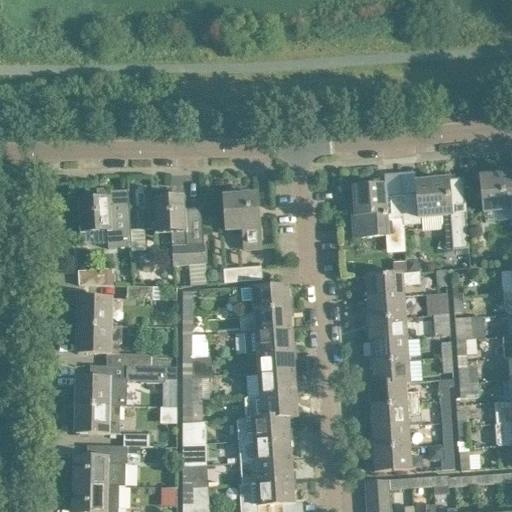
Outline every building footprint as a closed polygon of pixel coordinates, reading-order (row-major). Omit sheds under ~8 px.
[(511,174),(480,178),(483,213),(511,210),(511,174)] [(401,197),(403,221),(404,227),(421,225),(420,219),(450,217),(453,251),(470,250),(464,179),(416,184),(417,196),(401,197)] [(387,222),(403,221),(401,197),(390,198),(386,199),(385,186),(353,188),(355,216),(352,216),(353,239),(388,237),(387,222)] [(108,251),(132,249),(131,232),(128,192),(104,193),(104,194),(97,195),(97,200),(77,201),(80,235),(82,235),(82,230),(107,229),(108,251)] [(244,231),(245,251),(260,250),(256,196),(224,198),(227,232),(244,231)] [(173,268),(189,267),(191,288),(207,286),(202,210),(189,211),(190,221),(186,222),(184,197),(152,199),(155,235),(171,234),(172,248),(173,268)] [(132,249),(132,254),(146,253),(145,231),(131,232),(132,249)] [(404,251),(392,252),(394,276),(402,275),(406,275),(405,261),(404,251)] [(415,261),(405,261),(406,275),(419,274),(419,263),(415,261)] [(262,282),(261,267),(223,270),(225,284),(262,282)] [(114,270),(98,271),(78,273),(79,287),(115,285),(114,270)] [(445,272),(434,273),(435,288),(446,287),(445,272)] [(365,278),(367,300),(404,297),(403,287),(420,286),(419,274),(406,275),(402,275),(394,276),(365,278)] [(451,285),(452,299),(461,298),(460,284),(451,285)] [(127,300),(150,300),(151,288),(127,287),(127,300)] [(252,304),(253,312),(290,310),(289,287),(241,291),(242,304),(252,304)] [(511,294),(502,295),(503,308),(503,311),(504,313),(505,315),(507,316),(510,316),(511,316),(511,294)] [(367,300),(368,321),(405,319),(404,297),(367,300)] [(461,298),(452,299),(454,315),(463,314),(461,298)] [(79,299),(78,327),(109,328),(110,300),(79,299)] [(181,301),(181,316),(191,316),(191,301),(181,301)] [(439,302),(440,316),(448,315),(447,301),(439,302)] [(253,312),(255,334),(292,331),(290,310),(253,312)] [(448,315),(440,316),(433,317),(435,338),(449,337),(448,315)] [(181,316),(181,330),(190,330),(191,316),(181,316)] [(455,328),(456,342),(464,341),(464,342),(476,341),(475,318),(454,320),(455,328)] [(368,321),(370,343),(407,341),(405,319),(368,321)] [(109,328),(78,327),(78,355),(119,356),(119,344),(122,344),(122,328),(109,328)] [(256,355),(294,353),(292,331),(255,334),(244,334),(246,355),(256,355)] [(505,360),(511,359),(511,338),(503,339),(505,360)] [(370,343),(371,364),(408,362),(407,341),(370,343)] [(464,341),(456,342),(457,357),(465,357),(464,342),(464,341)] [(181,344),(182,359),(191,359),(191,344),(181,344)] [(442,345),(443,359),(451,358),(450,344),(442,345)] [(256,355),(258,377),(295,374),(294,353),(256,355)] [(126,356),(125,368),(167,369),(167,359),(150,359),(150,357),(126,356)] [(452,375),(451,358),(443,359),(443,360),(444,375),(444,376),(452,375)] [(182,359),(182,374),(191,374),(191,359),(182,359)] [(371,364),(373,385),(373,386),(405,384),(405,385),(410,384),(408,362),(371,364)] [(126,407),(127,379),(149,380),(167,380),(167,369),(125,368),(106,368),(97,368),(97,380),(90,380),(77,379),(76,405),(111,406),(119,406),(126,407)] [(458,371),(459,386),(467,385),(466,371),(458,371)] [(258,377),(259,397),(259,398),(297,396),(295,374),(258,377)] [(368,386),(370,408),(418,404),(417,394),(406,395),(405,385),(405,384),(373,386),(373,385),(368,386)] [(467,385),(459,386),(460,400),(477,399),(476,384),(467,385)] [(182,387),(182,402),(191,402),(191,387),(182,387)] [(447,389),(440,390),(441,403),(448,402),(447,389)] [(247,397),(249,419),(249,420),(251,420),(251,419),(260,418),(260,420),(288,418),(289,419),(298,418),(297,396),(259,398),(259,397),(247,397)] [(182,402),(182,418),(191,418),(191,402),(182,402)] [(448,402),(441,403),(442,419),(450,419),(448,402)] [(494,404),(495,425),(511,424),(511,402),(510,403),(494,404)] [(370,408),(371,430),(408,427),(407,416),(419,415),(418,404),(370,408)] [(119,406),(76,405),(76,435),(119,436),(119,406)] [(457,414),(458,428),(467,428),(466,414),(457,414)] [(238,420),(239,443),(290,440),(289,419),(288,418),(260,420),(260,418),(251,419),(251,420),(249,420),(249,419),(238,420)] [(497,447),(511,445),(511,424),(495,425),(497,447)] [(371,430),(373,451),(410,449),(408,427),(371,430)] [(467,428),(458,428),(459,444),(468,444),(467,428)] [(182,431),(182,447),(190,447),(191,447),(191,431),(182,431)] [(442,432),(443,447),(451,446),(450,432),(442,432)] [(123,435),(123,448),(127,447),(148,448),(148,436),(123,435)] [(240,465),(254,464),(292,462),(290,440),(239,443),(240,465)] [(451,446),(443,447),(444,461),(441,461),(442,472),(453,471),(451,446)] [(75,459),(75,487),(105,488),(117,488),(126,488),(127,447),(123,448),(87,447),(87,459),(75,459)] [(182,447),(182,461),(191,461),(191,447),(190,447),(182,447)] [(410,449),(373,451),(374,474),(411,471),(410,449)] [(469,458),(460,458),(461,473),(470,472),(469,458)] [(254,464),(256,485),(256,486),(293,483),(292,462),(254,464)] [(511,475),(497,477),(497,485),(511,484),(511,475)] [(182,477),(182,490),(191,490),(191,477),(182,477)] [(491,477),(475,478),(476,487),(492,486),(491,477)] [(447,478),(432,479),(432,488),(448,486),(447,478)] [(470,478),(454,479),(454,488),(470,487),(470,478)] [(426,479),(410,480),(411,489),(427,488),(426,479)] [(404,481),(388,482),(389,491),(405,490),(404,481)] [(365,484),(366,496),(389,495),(389,491),(388,482),(365,484)] [(256,486),(256,485),(239,486),(240,511),(283,511),(283,506),(295,505),(293,483),(256,486)] [(75,487),(74,511),(125,511),(125,509),(117,509),(117,488),(105,488),(75,487)] [(191,490),(182,490),(182,504),(191,503),(191,490)] [(366,496),(367,508),(390,507),(389,495),(366,496)]
